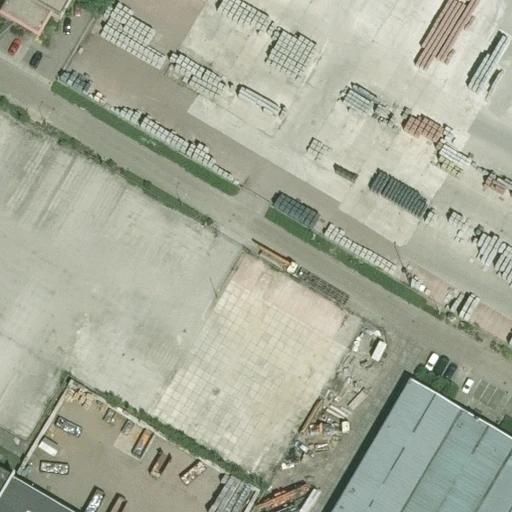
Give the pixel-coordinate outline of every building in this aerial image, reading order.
[(60,22),(72,0),(11,0),(3,15),(30,31),(37,20),(44,24),(49,15),(60,22)] [(368,47),(374,35),(312,0),(254,0),(302,27),(310,14),(368,47)] [(363,127),(374,108),(227,22),(225,26),(206,15),(197,32),(205,36),(196,51),(287,104),(296,88),(363,127)] [(45,173),(62,143),(46,134),(29,163),(45,173)] [(10,382),(1,407),(19,413),(27,387),(10,382)] [(178,403),(195,415),(209,394),(192,383),(178,403)] [(511,511),(511,444),(463,416),(411,385),(400,404),(336,511),(511,511)] [(207,440),(202,449),(222,460),(227,452),(207,440)] [(0,511),(62,511),(12,482),(0,474),(0,511)]
